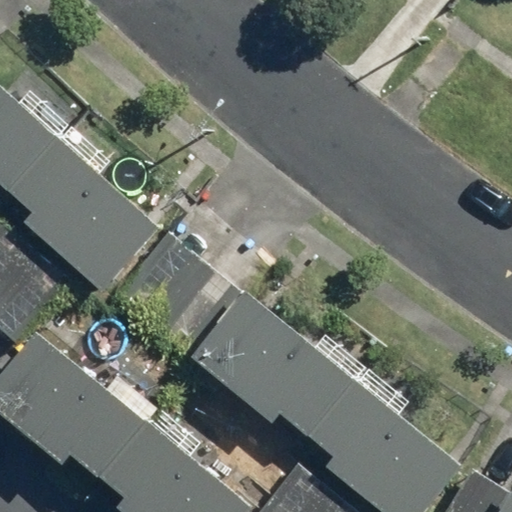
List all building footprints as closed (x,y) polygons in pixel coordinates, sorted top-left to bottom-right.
[(183,225),(0,58),(0,160),(5,155),(54,200),(44,210),(127,286),(183,225)] [(206,209),(123,303),(189,361),(272,266),(206,209)] [(0,248),(0,312),(31,341),(55,314),(45,305),(78,267),(33,226),(20,242),(13,236),(1,250),(0,248)] [(433,511),(480,455),(267,282),(214,346),(295,412),(307,398),(358,440),(344,458),(410,511),(433,511)] [(2,394),(84,460),(97,444),(148,485),(137,499),(152,511),(261,511),(273,497),(59,324),(2,394)] [(511,431),(506,428),(482,464),(451,511),(505,511),(511,502),(511,431)] [(313,455),(267,511),(373,511),(378,507),(313,455)]
